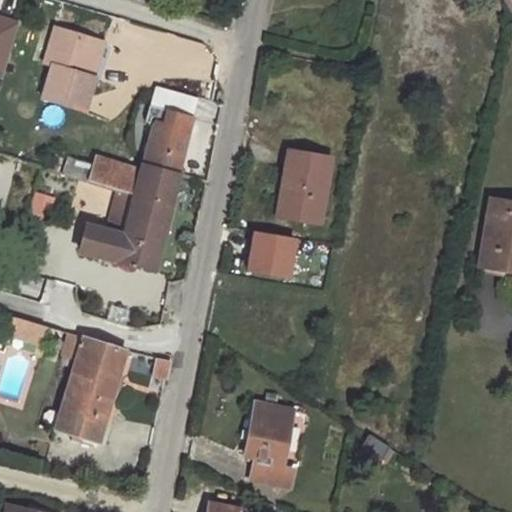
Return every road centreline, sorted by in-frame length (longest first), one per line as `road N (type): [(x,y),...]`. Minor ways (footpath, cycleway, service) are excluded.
road 1 (residential): [(256,0),(149,511)]
road 2 (unknown): [(145,511),(0,475)]
